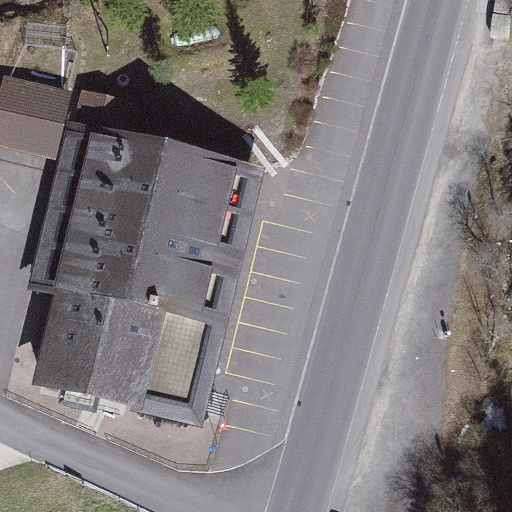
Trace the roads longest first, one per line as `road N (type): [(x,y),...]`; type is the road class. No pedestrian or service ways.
road 1 (secondary): [(426,0),(289,511)]
road 2 (unclassified): [(222,511),(0,418)]
